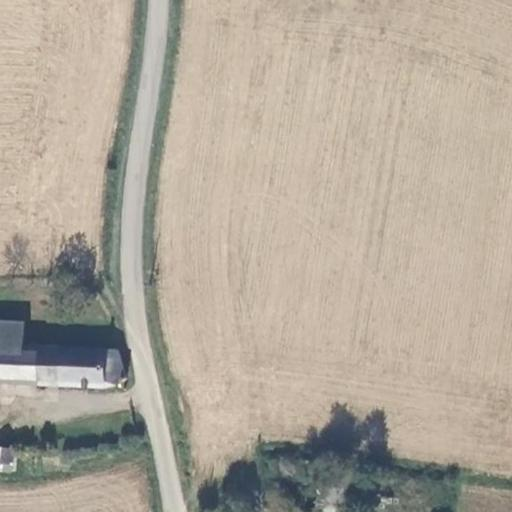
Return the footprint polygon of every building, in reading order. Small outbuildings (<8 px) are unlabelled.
[(125,372),(118,344),(25,342),(26,319),(0,317),(0,378),(94,382),(105,381),(115,380),(120,377),(125,372)] [(80,447),(81,435),(81,430),(65,429),(64,447),(80,447)] [(0,467),(17,469),(19,447),(0,445),(0,467)] [(269,448),(261,504),(314,511),(315,509),(319,481),(322,455),(269,448)] [(340,484),(319,481),(315,509),(336,511),(340,484)]
